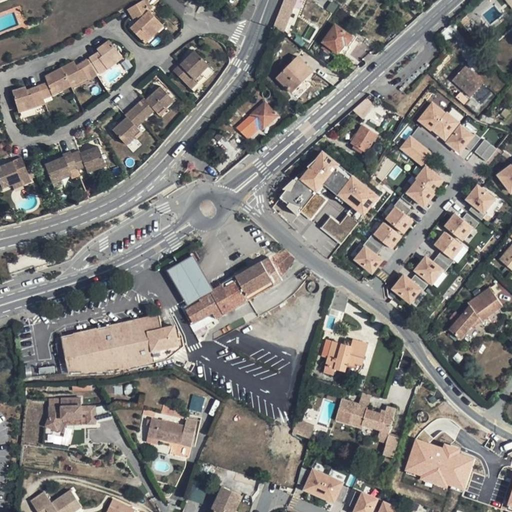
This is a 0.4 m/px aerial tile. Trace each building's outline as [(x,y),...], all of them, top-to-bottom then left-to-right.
[(149,10),(143,0),(128,9),(133,19),(137,17),(141,14),(143,17),(149,11),(149,10)] [(152,8),(147,0),(143,0),(149,10),(152,8)] [(277,0),(269,23),(274,26),(276,27),(280,13),(283,14),(287,0),(277,0)] [(296,0),(291,15),(297,17),(303,0),(296,0)] [(151,13),(149,11),(143,17),(141,14),(137,17),(139,19),(141,18),(143,20),(151,13)] [(163,25),(151,13),(143,20),(141,18),(139,19),(130,28),(145,43),(163,25)] [(352,37),(336,25),(324,42),(326,44),(332,48),(338,52),(345,42),(347,44),(352,37)] [(122,57),(109,40),(97,49),(99,51),(102,55),(93,63),(99,73),(107,69),(122,57)] [(319,47),(315,43),(309,52),(314,55),(319,47)] [(332,48),(326,44),(323,47),(329,52),(332,48)] [(208,65),(194,50),(180,64),(174,71),(191,88),(198,82),(194,78),(201,72),(208,65)] [(99,51),(89,58),(93,63),(102,55),(99,51)] [(314,71),(299,56),(278,78),(293,93),(314,71)] [(93,63),(89,58),(87,59),(90,64),(97,75),(99,73),(93,63)] [(79,70),(90,64),(87,59),(77,66),(79,70)] [(355,71),(340,60),(333,69),(346,78),(355,71)] [(74,61),(62,68),(69,82),(71,85),(71,86),(71,87),(88,78),(89,80),(97,75),(90,64),(79,70),(77,66),(74,61)] [(476,75),(466,66),(453,80),(463,89),(466,86),(475,93),(481,86),(473,78),(476,75)] [(69,82),(62,68),(48,75),(50,79),(47,81),(47,82),(39,86),(40,90),(43,98),(52,95),(61,90),(59,87),(69,82)] [(204,76),(201,72),(194,78),(198,82),(204,76)] [(484,83),(476,75),(473,78),(481,86),(484,83)] [(71,85),(69,82),(59,87),(61,90),(71,85)] [(40,90),(39,86),(30,89),(27,90),(29,95),(40,90)] [(132,110),(142,121),(154,110),(156,112),(164,105),(166,107),(173,100),(161,86),(146,100),(144,98),(138,104),(132,110)] [(475,93),(466,86),(463,89),(472,97),(475,93)] [(43,98),(40,90),(29,95),(27,90),(26,87),(12,91),(19,112),(45,103),(43,98)] [(447,112),(433,101),(417,120),(433,131),(447,112)] [(278,116),(265,102),(251,115),(258,121),(256,123),(263,130),(264,129),(270,123),(278,116)] [(166,107),(164,105),(156,112),(160,116),(167,109),(166,107)] [(136,126),(142,121),(132,110),(125,115),(127,117),(113,130),(126,144),(134,136),(133,135),(139,129),(136,126)] [(460,125),(462,123),(448,112),(433,131),(446,142),(460,125)] [(487,119),(479,116),(477,121),(485,124),(487,119)] [(274,128),(270,123),(264,129),(268,133),(274,128)] [(378,134),(362,125),(351,143),(355,145),(364,150),(367,152),(378,134)] [(473,135),(460,125),(446,142),(460,154),(467,146),(474,137),(473,135)] [(142,133),(139,129),(133,135),(134,136),(136,138),(142,133)] [(247,138),(238,129),(228,139),(237,148),(247,138)] [(475,133),(473,135),(474,137),(467,146),(472,150),(481,138),(475,133)] [(410,135),(400,148),(424,167),(426,165),(434,155),(410,135)] [(497,149),(485,139),(475,152),(487,162),(497,149)] [(364,150),(355,145),(353,148),(362,153),(364,150)] [(106,165),(98,146),(80,153),(79,151),(72,154),(71,151),(62,155),(63,157),(45,164),(52,182),(62,178),(61,176),(70,172),(69,169),(76,167),(77,169),(85,166),(86,170),(94,167),(95,169),(106,165)] [(297,175),(278,198),(299,215),(302,212),(319,191),(325,184),(365,217),(381,196),(354,174),(350,180),(338,170),(343,165),(323,149),(300,177),(297,175)] [(26,169),(22,158),(14,161),(0,166),(0,182),(2,188),(12,184),(20,180),(22,185),(31,181),(26,169)] [(511,163),(497,174),(511,194),(511,193),(511,163)] [(446,180),(426,165),(416,178),(435,193),(446,180)] [(76,167),(69,169),(70,172),(71,175),(73,178),(80,175),(77,169),(76,167)] [(31,168),(26,169),(31,181),(36,179),(31,168)] [(416,180),(405,194),(424,207),(435,193),(416,180)] [(478,184),(466,199),(473,205),(485,215),(498,200),(478,184)] [(405,193),(399,199),(421,218),(427,211),(424,207),(405,194),(405,193)] [(399,199),(395,205),(416,223),(421,218),(399,199)] [(473,205),(470,210),(483,220),(486,216),(473,205)] [(396,207),(386,219),(405,234),(415,222),(396,207)] [(339,224),(330,216),(320,228),(340,244),(358,222),(348,213),(339,224)] [(455,213),(445,226),(464,242),(474,228),(455,213)] [(467,214),(463,219),(474,228),(479,223),(467,214)] [(383,221),(373,235),(392,250),(403,236),(383,221)] [(445,231),(434,245),(442,250),(454,260),(464,246),(445,231)] [(373,235),(369,240),(389,257),(394,252),(392,250),(373,235)] [(369,240),(365,245),(385,262),(389,257),(369,240)] [(365,245),(354,259),(373,275),(385,262),(365,245)] [(511,245),(500,259),(511,269),(511,245)] [(286,248),(274,255),(277,260),(272,263),(281,277),(297,259),(295,257),(286,248)] [(442,250),(437,257),(450,267),(455,261),(454,260),(442,250)] [(214,289),(194,255),(167,270),(187,305),(214,289)] [(277,260),(274,255),(214,289),(187,305),(185,306),(184,307),(194,324),(195,323),(213,313),(217,318),(282,281),(281,277),(272,263),(277,260)] [(426,255),(414,271),(434,287),(446,271),(426,255)] [(437,257),(434,261),(446,271),(450,267),(437,257)] [(403,273),(391,289),(411,305),(423,289),(403,273)] [(416,274),(412,279),(423,289),(427,290),(431,286),(416,274)] [(503,305),(490,287),(468,303),(471,306),(450,330),(460,339),(472,325),(478,318),(481,321),(503,305)] [(349,298),(335,288),(332,297),(329,308),(344,313),(349,298)] [(162,327),(159,315),(62,336),(67,363),(70,372),(112,371),(121,369),(170,358),(185,346),(183,337),(179,338),(176,324),(162,327)] [(481,321),(478,318),(472,325),(474,327),(481,321)] [(67,363),(62,336),(58,337),(63,364),(67,363)] [(369,344),(353,339),(352,342),(351,346),(344,344),(326,340),(322,356),(328,358),(324,373),(333,375),(335,368),(346,371),(348,364),(354,366),(355,363),(362,365),(369,344)] [(432,385),(422,382),(419,391),(429,395),(432,385)] [(190,407),(200,410),(204,398),(193,395),(190,407)] [(45,426),(57,431),(62,418),(81,417),(80,412),(85,412),(86,425),(96,424),(95,407),(81,407),(81,398),(61,399),(61,406),(49,406),(49,415),(45,426)] [(381,432),(389,435),(395,414),(381,410),(380,414),(367,410),(368,407),(360,404),(342,399),(336,419),(363,427),(364,425),(382,430),(381,432)] [(176,409),(164,405),(161,413),(174,416),(176,409)] [(109,406),(95,407),(96,424),(119,423),(109,406)] [(397,410),(383,406),(381,410),(395,414),(397,410)] [(62,418),(57,431),(63,433),(66,425),(81,425),(81,417),(62,418)] [(198,421),(187,419),(185,426),(152,419),(151,420),(150,427),(148,437),(159,440),(192,447),(198,421)] [(314,427),(297,420),(294,430),(311,436),(313,429),(314,427)] [(319,431),(313,429),(311,436),(317,439),(319,431)] [(389,435),(381,432),(379,440),(387,442),(389,435)] [(400,438),(389,435),(387,442),(381,462),(390,464),(400,438)] [(447,485),(465,491),(476,455),(415,437),(405,471),(420,476),(419,480),(446,488),(447,485)] [(311,472),(301,468),(298,484),(304,487),(311,472)] [(345,482),(313,468),(311,472),(304,487),(303,491),(335,505),(337,501),(343,487),(345,482)] [(185,498),(200,503),(207,478),(192,474),(185,498)] [(235,511),(243,496),(222,487),(213,508),(216,509),(214,511),(235,511)] [(349,489),(343,487),(337,501),(343,503),(349,489)] [(73,511),(82,506),(71,490),(52,503),(45,492),(31,501),(38,511),(41,511),(46,509),(48,511),(73,511)] [(361,494),(355,491),(349,507),(354,509),(361,494)] [(374,511),(380,499),(362,492),(361,494),(353,511),(374,511)] [(134,511),(136,509),(112,498),(105,511),(106,511),(134,511)] [(399,511),(401,509),(384,501),(378,511),(399,511)]
